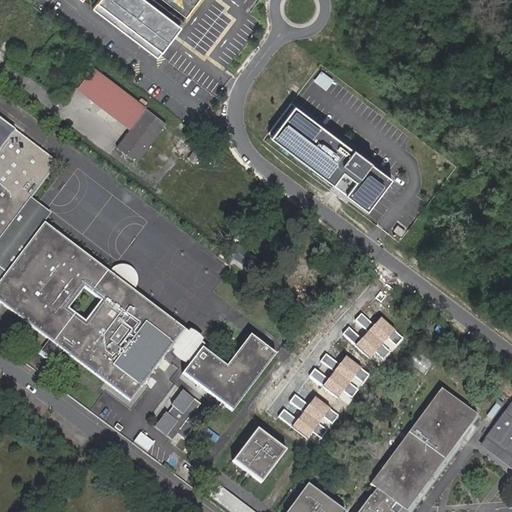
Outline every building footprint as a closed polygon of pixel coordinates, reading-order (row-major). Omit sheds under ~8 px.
[(0,0),(0,29),(3,26),(12,33),(24,18),(32,24),(40,15),(21,0),(0,0)] [(94,0),(90,6),(154,56),(178,25),(145,0),(94,0)] [(197,0),(161,0),(184,17),(197,0)] [(79,88),(130,127),(145,107),(95,68),(79,88)] [(352,147),(291,101),(268,131),(335,181),(347,191),(346,193),(350,196),(367,209),(391,177),(371,161),(371,160),(353,146),(352,147)] [(147,108),(118,147),(138,163),(167,124),(147,108)] [(0,118),(0,238),(31,198),(58,163),(0,118)] [(192,149),(187,158),(195,163),(200,155),(192,149)] [(346,201),(350,196),(346,193),(347,191),(335,181),(330,188),(346,201)] [(169,198),(172,193),(161,185),(158,190),(169,198)] [(50,213),(31,198),(0,238),(0,279),(44,221),(50,213)] [(110,271),(44,221),(31,240),(27,245),(0,280),(0,302),(49,340),(64,351),(131,402),(145,383),(150,386),(152,384),(147,380),(172,348),(186,330),(134,290),(110,271)] [(236,245),(228,257),(247,270),(255,258),(236,245)] [(110,271),(134,290),(136,288),(137,285),(137,281),(137,276),(135,273),(133,270),(130,267),(126,266),(122,265),(119,266),(115,267),(112,269),(110,271)] [(373,326),(361,315),(356,320),(368,332),(361,339),(349,328),(342,335),(368,359),(374,352),(382,360),(390,352),(383,345),(388,340),(395,346),(402,339),(381,319),(373,326)] [(189,332),(186,330),(172,348),(176,351),(174,353),(175,355),(178,358),(183,361),(188,363),(189,361),(191,363),(202,348),(203,349),(206,345),(203,342),(205,340),(203,338),(202,336),(199,334),(197,332),(193,331),(191,330),(189,332)] [(191,363),(183,374),(233,413),(276,355),(251,336),(226,367),(203,349),(202,348),(191,363)] [(64,351),(49,340),(40,351),(55,362),(64,351)] [(344,392),(353,399),(358,391),(349,384),(355,377),(363,383),(369,375),(341,354),(335,362),(326,355),(320,363),(328,369),(323,376),(315,370),(310,377),(339,399),(344,392)] [(159,367),(165,371),(171,362),(165,358),(159,367)] [(451,410),(472,426),(479,417),(443,390),(372,487),(375,489),(358,511),(397,511),(401,508),(405,511),(408,511),(454,451),(433,434),(451,410)] [(184,391),(155,430),(173,442),(177,436),(184,440),(202,416),(196,411),(201,403),(184,391)] [(308,406),(294,396),(289,402),(303,412),(297,420),(284,411),(278,418),(306,439),(312,432),(321,438),(328,429),(320,423),(324,417),(332,423),(338,415),(314,397),(308,406)] [(511,401),(485,438),(511,458),(511,401)] [(454,451),(472,426),(451,410),(433,434),(454,451)] [(115,428),(121,432),(123,429),(118,424),(115,428)] [(256,428),(230,461),(260,483),(285,450),(256,428)] [(230,511),(252,511),(215,483),(207,494),(230,511)] [(340,511),(306,485),(285,511),(340,511)]
